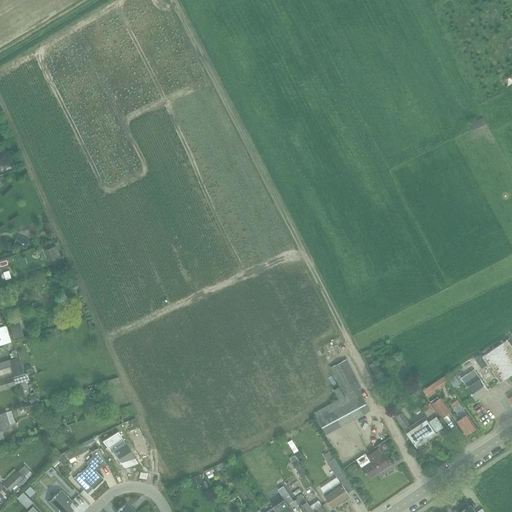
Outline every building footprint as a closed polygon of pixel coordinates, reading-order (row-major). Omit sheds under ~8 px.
[(472,123),(475,132),(490,127),(486,119),(472,123)] [(55,248),(49,251),(53,263),(59,260),(55,248)] [(12,270),(5,272),(8,280),(15,278),(12,270)] [(12,333),(22,330),(19,321),(10,324),(12,333)] [(59,328),(49,331),(52,337),(61,334),(59,328)] [(511,345),(508,339),(483,356),(500,383),(511,374),(511,345)] [(481,355),(476,359),(482,369),(487,365),(481,355)] [(19,357),(9,360),(14,377),(24,374),(19,357)] [(370,411),(362,396),(358,389),(361,387),(347,359),(338,364),(331,368),(346,396),(344,397),(340,387),(333,390),(338,400),(314,413),(326,434),(335,430),(370,411)] [(489,390),(480,377),(474,369),(469,373),(475,382),(468,387),(476,399),(489,390)] [(426,398),(435,393),(450,383),(445,376),(422,391),(426,398)] [(0,389),(15,385),(13,377),(0,380),(0,389)] [(442,418),(450,412),(441,398),(432,404),(442,418)] [(477,427),(460,403),(453,407),(461,419),(457,422),(466,435),(477,427)] [(10,427),(5,412),(0,413),(0,439),(3,438),(0,430),(10,427)] [(411,425),(402,413),(397,417),(417,447),(437,434),(436,432),(442,428),(435,418),(429,422),(426,416),(411,425)] [(155,457),(145,428),(133,432),(143,461),(155,457)] [(119,431),(102,442),(104,445),(115,453),(122,465),(124,468),(139,462),(137,462),(118,432),(120,431),(119,431)] [(291,443),(297,454),(303,451),(296,440),(291,443)] [(84,444),(66,453),(69,459),(87,450),(84,444)] [(79,473),(73,479),(87,493),(93,488),(93,489),(103,479),(95,470),(107,464),(99,448),(91,453),(93,456),(86,462),(89,465),(80,474),(79,473)] [(370,479),(390,465),(379,448),(368,456),(370,455),(373,460),(362,468),(370,479)] [(306,453),(299,457),(303,462),(309,459),(306,453)] [(334,458),(329,461),(327,463),(341,483),(324,494),(334,508),(351,496),(348,493),(355,489),(334,458)] [(300,460),(295,463),(304,478),(309,475),(300,460)] [(21,472),(27,478),(33,471),(27,465),(21,472)] [(17,471),(4,484),(10,489),(23,476),(17,471)] [(293,511),(289,505),(294,502),(284,486),(278,490),(284,500),(279,503),(273,507),(276,511),(293,511)] [(249,502),(254,499),(248,489),(242,492),(249,502)] [(61,490),(48,503),(57,511),(68,511),(72,509),(68,504),(72,501),(61,490)] [(303,511),(326,511),(322,505),(316,509),(317,511),(316,511),(313,511),(302,494),(297,497),(298,499),(296,500),(303,511)] [(135,511),(127,503),(117,511),(135,511)]
